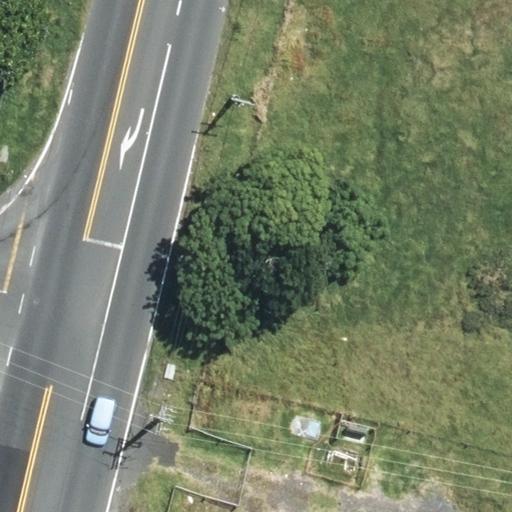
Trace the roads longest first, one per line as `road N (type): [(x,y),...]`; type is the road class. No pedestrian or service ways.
road 1 (secondary): [(142,0),(69,304)]
road 2 (secondary): [(69,304),(19,511)]
